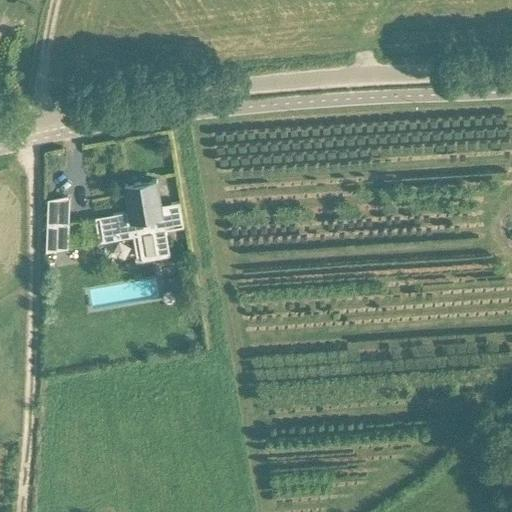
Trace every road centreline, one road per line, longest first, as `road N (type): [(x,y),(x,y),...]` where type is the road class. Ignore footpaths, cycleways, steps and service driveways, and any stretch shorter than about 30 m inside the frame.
road 1 (unclassified): [(0,127),(269,82),(511,69)]
road 2 (track): [(33,119),(41,284),(21,511)]
road 3 (track): [(511,405),(459,447),(342,511)]
road 4 (track): [(33,119),(63,0)]
